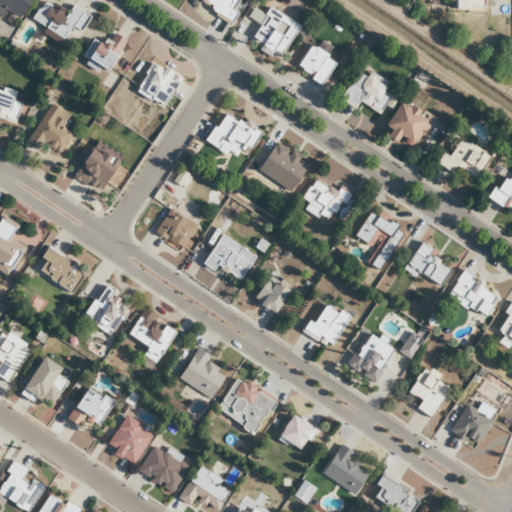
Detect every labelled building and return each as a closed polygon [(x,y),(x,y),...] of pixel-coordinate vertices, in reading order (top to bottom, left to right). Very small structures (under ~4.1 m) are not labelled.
[(0,0),(0,17),(0,18),(4,11),(18,19),(30,0),(0,0)] [(72,6),(66,14),(45,0),(43,0),(31,19),(64,41),(73,27),(78,31),(88,17),(72,6)] [(197,0),(229,22),(243,3),(237,0),(197,0)] [(483,0),(453,0),(453,11),(484,11),(483,0)] [(250,40),(279,58),(299,27),(269,9),(250,40)] [(126,42),(113,33),(103,47),(94,40),(81,60),(103,75),(126,42)] [(318,86),(335,65),(311,46),(295,67),(318,86)] [(160,108),(179,80),(152,62),(134,90),(160,108)] [(378,115),(388,97),(381,92),(384,87),(356,71),(340,100),(354,108),(357,103),(378,115)] [(0,120),(18,127),(26,107),(10,101),(12,97),(0,92),(0,120)] [(384,137),(394,144),(397,139),(413,148),(431,119),(400,100),(383,127),(388,130),(384,137)] [(61,128),(68,116),(48,104),(24,144),(38,152),(43,144),(59,154),(72,134),(61,128)] [(203,140),(231,162),(240,152),(244,155),(261,134),(245,121),(240,127),(224,114),(203,140)] [(435,163),(451,175),(457,167),(474,179),(488,159),(459,138),(446,156),(442,153),(435,163)] [(257,172),(290,193),(308,163),(274,143),(257,172)] [(117,163),(92,147),(73,178),(98,194),(117,163)] [(511,211),(511,181),(502,175),(487,199),(504,210),(506,208),(511,211)] [(305,209),(327,224),(349,193),(339,186),(335,192),(315,177),(300,199),(308,205),(305,209)] [(153,233),(181,251),(195,227),(167,210),(153,233)] [(353,237),(374,249),(365,264),(378,272),(401,232),(368,212),(353,237)] [(8,239),(14,229),(0,220),(0,267),(9,273),(23,248),(8,239)] [(213,273),(216,268),(238,282),(253,258),(219,236),(201,265),(213,273)] [(432,251),(419,243),(403,267),(437,289),(449,270),(428,256),(432,251)] [(33,270),(69,295),(83,274),(47,249),(33,270)] [(272,315),(291,287),(271,273),(251,301),(272,315)] [(499,296),(459,274),(445,299),(485,322),(499,296)] [(116,303),(120,298),(105,286),(83,314),(109,335),(128,313),(116,303)] [(329,348),(347,320),(322,304),(304,332),(329,348)] [(147,348),(142,356),(154,364),(174,332),(141,312),(126,336),(147,348)] [(0,379),(5,384),(28,351),(1,332),(0,332),(0,379)] [(392,350),(365,334),(346,369),(373,384),(392,350)] [(205,364),(209,357),(195,349),(177,380),(210,399),(224,375),(205,364)] [(60,370),(41,359),(19,395),(33,404),(37,397),(50,405),(64,382),(56,377),(60,370)] [(429,419),(450,387),(422,369),(407,393),(420,402),(415,410),(429,419)] [(236,377),(214,410),(252,435),(274,402),(236,377)] [(77,429),(85,419),(95,427),(113,404),(102,396),(98,401),(86,391),(65,419),(77,429)] [(448,431),(474,449),(492,423),(486,419),(491,412),(480,404),(475,412),(466,406),(448,431)] [(297,453),(312,432),(291,416),(276,437),(297,453)] [(134,465),(150,432),(121,418),(105,450),(134,465)] [(168,495),(186,470),(154,446),(136,470),(168,495)] [(353,496),(367,474),(347,461),(352,454),(339,446),(320,474),(353,496)] [(0,479),(0,498),(18,511),(26,511),(42,490),(23,477),(26,472),(12,462),(0,479)] [(196,468),(176,499),(188,507),(194,498),(215,511),(216,511),(231,491),(196,468)] [(292,496),(303,504),(313,490),(302,482),(292,496)] [(77,511),(79,510),(64,502),(63,504),(46,495),(36,511),(77,511)]
